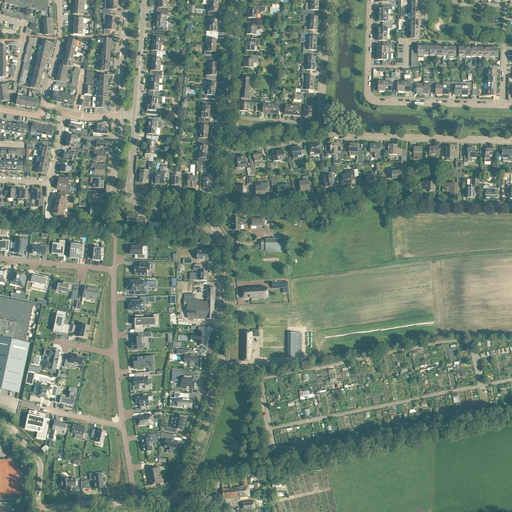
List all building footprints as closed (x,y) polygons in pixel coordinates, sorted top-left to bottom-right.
[(38,1),(34,0),(32,0),(32,1),(30,10),(31,8),(36,10),(38,1)] [(75,0),(74,15),(79,15),(83,15),(84,0),(75,0)] [(168,2),(159,1),(159,8),(157,7),(157,11),(168,12),(169,8),(167,8),(168,2)] [(117,4),(108,4),(105,3),(105,9),(103,9),(102,13),(103,13),(110,14),(110,10),(117,10),(117,4)] [(306,11),(304,11),(304,13),(312,13),(312,10),(319,11),(319,4),(306,3),(306,7),(306,11)] [(210,5),(209,11),(208,11),(208,15),(220,16),(220,12),(218,12),(219,6),(210,5)] [(256,10),(249,9),(248,18),(257,19),(258,14),(262,13),(262,12),(265,12),(265,7),(262,7),(254,6),(256,6),(256,10)] [(392,6),(385,6),(385,8),(379,8),(378,15),(388,15),(388,9),(392,10),(392,6)] [(168,12),(157,11),(156,14),(157,15),(157,21),(165,22),(166,15),(168,16),(168,12)] [(109,18),(110,14),(103,13),(103,18),(107,18),(107,24),(116,25),(116,18),(109,18)] [(304,13),(303,23),(310,23),(318,24),(318,17),(311,16),(312,13),(304,13)] [(208,15),(208,19),(210,19),(209,25),(218,26),(218,19),(219,20),(220,16),(208,15)] [(378,15),(378,22),(383,22),(385,22),(384,25),(391,25),(393,25),(393,23),(393,21),(390,21),(390,15),(388,15),(378,15)] [(157,21),(156,24),(154,24),(153,28),(155,29),(155,31),(161,31),(161,32),(167,32),(167,28),(165,28),(165,22),(157,21)] [(254,26),(247,26),(247,34),(256,35),(257,30),(261,30),(261,23),(253,22),(253,23),(255,23),(254,26)] [(310,30),(317,31),(318,24),(310,23),(309,27),(305,27),(304,33),(310,33),(310,30)] [(115,31),(116,25),(107,24),(106,30),(104,29),(104,34),(110,34),(110,30),(115,31)] [(218,26),(209,25),(209,31),(207,31),(206,35),(218,36),(218,32),(217,32),(218,26)] [(384,28),(378,27),(378,34),(387,34),(388,29),(391,29),(391,25),(384,25),(384,28)] [(310,36),(310,33),(304,33),(301,33),(301,43),(304,43),(317,44),(317,37),(310,36)] [(158,35),(153,34),(152,38),(153,38),(153,44),(161,45),(162,39),(164,39),(164,35),(158,34),(158,35)] [(391,44),(391,41),(391,40),(387,40),(387,34),(378,34),(378,41),(384,41),(384,44),(391,44)] [(208,45),(216,46),(217,39),(218,39),(218,36),(206,35),(206,39),(205,45),(208,45)] [(253,43),(246,42),(245,51),(255,52),(255,47),(259,46),(260,39),(252,39),(253,39),(253,43)] [(309,50),(316,51),(317,44),(304,43),(304,47),(303,47),(303,53),(309,53),(309,50)] [(151,54),(163,55),(166,55),(166,52),(161,51),(161,45),(153,44),(152,51),(151,51),(151,54)] [(377,53),(387,54),(390,54),(391,48),(391,44),(384,44),(384,47),(377,46),(377,53)] [(216,46),(208,45),(207,51),(205,51),(205,55),(211,56),(211,55),(216,56),(217,52),(216,52),(216,46)] [(491,48),(491,57),(497,57),(497,51),(501,52),(501,49),(497,49),(497,48),(491,48)] [(316,57),(309,56),(309,53),(303,53),(303,59),(307,59),(307,63),(315,64),(316,57)] [(377,53),(377,60),(382,60),(383,60),(383,63),(382,63),(382,65),(390,65),(390,63),(390,60),(390,59),(390,54),(387,54),(377,53)] [(163,55),(151,54),(151,58),(153,58),(152,64),(161,65),(161,59),(163,59),(163,55)] [(252,59),(245,59),(244,67),(254,68),(254,63),(258,63),(259,56),(250,55),(250,56),(252,56),(252,59)] [(202,62),(207,62),(209,62),(209,69),(218,69),(218,63),(219,63),(219,59),(214,59),(202,58),(202,62)] [(308,70),(315,71),(315,64),(307,63),(307,67),(302,67),(302,71),(299,70),(299,72),(301,72),(301,73),(308,73),(308,70)] [(161,65),(152,64),(152,71),(151,71),(150,74),(162,75),(163,71),(160,71),(161,65)] [(218,69),(209,69),(208,75),(206,75),(206,79),(218,79),(218,76),(217,76),(218,69)] [(315,77),(308,76),(308,73),(301,73),(301,75),(302,75),(301,79),(303,79),(303,83),(314,84),(315,77)] [(162,75),(150,74),(150,78),(151,78),(151,84),(159,85),(160,79),(162,79),(162,75)] [(252,78),(246,77),(241,77),(239,98),(250,99),(252,78)] [(385,82),(385,91),(392,91),(392,85),(395,85),(395,78),(385,78),(385,82)] [(399,78),(395,78),(395,85),(398,85),(397,91),(404,92),(404,82),(399,82),(399,78)] [(207,89),(216,89),(216,83),(217,83),(218,79),(206,79),(206,82),(208,82),(207,89)] [(404,82),(404,92),(411,92),(411,86),(414,86),(414,79),(405,79),(404,82)] [(414,86),(414,87),(417,87),(416,94),(423,94),(424,82),(424,81),(418,80),(418,79),(414,79),(414,86)] [(429,82),(424,82),(423,94),(430,94),(430,90),(433,90),(433,81),(433,80),(429,80),(429,82)] [(443,85),(437,85),(437,82),(433,81),(433,90),(433,88),(436,88),(436,95),(442,95),(443,85)] [(449,89),(452,89),(452,82),(443,82),(443,85),(442,95),(449,95),(449,89)] [(452,82),(452,89),(455,89),(455,95),(461,95),(462,82),(452,82)] [(468,83),(462,82),(461,95),(468,95),(468,89),(471,89),(471,82),(468,82),(468,83)] [(307,90),(314,91),(314,84),(303,83),(303,87),(301,87),(301,93),(306,93),(307,93),(307,90)] [(159,91),(159,85),(151,84),(150,91),(148,90),(148,94),(160,95),(160,91),(159,91)] [(205,95),(204,99),(210,99),(211,99),(216,99),(216,96),(215,96),(216,89),(207,89),(205,88),(205,95)] [(148,104),(157,105),(162,105),(163,95),(160,95),(148,94),(148,98),(148,104)] [(260,104),(260,108),(263,108),(263,113),(270,113),(271,105),(271,103),(271,102),(271,100),(261,99),(261,100),(260,104)] [(293,106),(293,115),(300,116),(300,111),(304,111),(304,106),(304,103),(301,103),(301,100),(294,99),(294,102),(294,104),(293,106)] [(199,101),(198,105),(200,105),(202,105),(201,112),(210,112),(211,106),(212,102),(207,102),(206,102),(200,101),(199,101)] [(271,105),(270,113),(278,114),(278,109),(281,109),(282,104),(282,102),(279,101),(277,101),(275,102),(275,103),(271,103),(271,105)] [(249,105),(249,103),(240,102),(240,111),(248,111),(249,105)] [(283,104),(282,109),(286,110),(285,115),(293,115),(293,106),(294,104),(286,104),(287,102),(283,102),(283,104)] [(156,111),(157,105),(148,104),(147,110),(146,114),(152,114),(152,115),(158,115),(158,111),(156,111)] [(308,116),(312,117),(312,108),(314,108),(314,104),(310,104),(309,105),(305,104),(304,116),(305,116),(305,118),(308,118),(308,116)] [(210,122),(210,119),(210,112),(201,112),(201,118),(199,118),(198,121),(210,122)] [(162,122),(160,122),(160,118),(154,118),(148,117),(148,121),(149,121),(148,128),(157,128),(161,128),(162,122)] [(210,122),(198,121),(198,125),(200,125),(200,132),(209,132),(209,126),(210,126),(210,122)] [(83,135),(84,131),(81,131),(82,124),(70,122),(69,129),(75,130),(74,133),(76,133),(83,135)] [(97,126),(96,133),(93,133),(93,136),(100,137),(101,134),(107,134),(108,127),(105,127),(105,123),(98,124),(98,126),(97,126)] [(158,138),(158,135),(156,135),(157,128),(148,128),(148,134),(147,134),(146,137),(158,138)] [(200,132),(199,138),(198,138),(198,141),(210,142),(210,139),(208,139),(209,132),(200,132)] [(78,137),(87,139),(87,136),(83,135),(76,133),(75,136),(68,135),(66,140),(77,143),(78,137)] [(86,140),(97,141),(96,148),(106,148),(107,141),(100,140),(100,137),(95,137),(93,137),(88,136),(87,136),(87,139),(86,140)] [(158,138),(146,137),(146,141),(147,141),(147,147),(155,148),(156,142),(158,142),(158,138)] [(83,144),(82,149),(77,148),(77,149),(75,148),(77,143),(66,140),(65,146),(73,148),(72,150),(71,150),(71,151),(81,153),(84,153),(85,149),(86,145),(86,144),(83,144)] [(208,152),(208,146),(209,146),(210,142),(198,141),(198,145),(200,145),(199,152),(208,152)] [(341,156),(341,151),(341,144),(331,143),(331,146),(330,146),(330,147),(331,147),(331,151),(331,155),(336,155),(335,157),(338,159),(341,159),(340,163),(345,163),(345,156),(341,156)] [(322,154),(321,149),(320,144),(309,146),(310,156),(322,154)] [(363,164),(364,149),(358,149),(358,144),(350,144),(350,147),(349,147),(349,152),(350,152),(350,155),(359,156),(359,161),(357,161),(357,164),(363,164)] [(370,144),(370,149),(370,152),(375,153),(375,158),(380,158),(380,151),(381,151),(381,145),(370,144)] [(401,162),(406,162),(407,150),(406,150),(407,150),(406,156),(402,156),(402,149),(397,148),(398,145),(389,145),(389,147),(388,147),(388,148),(389,148),(389,154),(398,155),(398,156),(401,156),(401,162)] [(145,157),(148,158),(150,158),(157,158),(157,155),(155,154),(155,148),(147,147),(146,154),(145,154),(145,157)] [(296,148),(292,148),(294,159),(298,158),(297,156),(306,155),(305,150),(301,151),(300,147),(299,147),(296,147),(296,148)] [(414,147),(414,152),(413,159),(421,159),(422,147),(414,147)] [(426,150),(426,155),(426,156),(434,156),(433,159),(437,159),(438,147),(430,147),(430,150),(426,150)] [(450,161),(450,158),(456,158),(457,152),(454,152),(454,148),(446,148),(446,160),(450,161)] [(460,162),(460,168),(464,169),(464,163),(468,163),(468,161),(472,161),(472,158),(477,158),(477,153),(476,153),(476,148),(467,148),(467,153),(468,153),(468,156),(464,156),(464,161),(464,162),(460,162)] [(485,151),(484,162),(492,162),(493,149),(486,149),(486,151),(485,151)] [(511,161),(511,149),(510,149),(510,150),(502,150),(502,154),(502,155),(502,158),(508,158),(508,161),(511,161)] [(285,155),(285,154),(284,150),(276,152),(276,151),(272,151),(274,161),(285,159),(285,156),(285,155)] [(63,159),(71,161),(71,160),(74,161),(76,158),(77,158),(78,155),(80,155),(81,153),(71,151),(70,153),(64,152),(63,159)] [(102,151),(94,151),(94,157),(96,157),(96,161),(105,162),(106,154),(102,154),(102,151)] [(208,163),(208,159),(207,159),(208,152),(199,152),(199,158),(197,158),(196,162),(202,162),(208,163)] [(251,168),(252,176),(256,175),(256,172),(256,167),(260,167),(260,164),(263,164),(262,153),(253,154),(254,159),(250,160),(251,165),(251,168)] [(242,168),(247,167),(246,159),(246,158),(245,156),(237,158),(238,163),(237,163),(237,167),(235,167),(236,167),(242,167),(242,168)] [(392,171),(389,171),(390,179),(393,179),(399,178),(399,177),(402,177),(401,173),(406,173),(407,162),(406,162),(401,162),(401,167),(400,167),(395,167),(392,168),(392,171)] [(75,165),(74,164),(69,163),(68,166),(61,165),(60,172),(69,174),(70,171),(74,171),(75,165)] [(102,164),(92,164),(91,170),(95,170),(94,174),(104,175),(104,168),(101,167),(102,164)] [(162,171),(166,171),(166,172),(165,171),(160,171),(160,174),(157,174),(156,184),(164,185),(164,177),(168,178),(169,166),(167,166),(163,166),(162,171)] [(168,178),(168,179),(172,179),(172,185),(180,186),(181,176),(180,176),(181,173),(180,173),(180,171),(169,170),(170,166),(169,166),(168,178)] [(141,173),(140,183),(148,183),(148,178),(149,173),(149,170),(148,170),(144,170),(143,173),(141,173)] [(355,178),(354,177),(354,170),(346,170),(346,174),(343,175),(344,185),(352,184),(355,183),(355,178)] [(324,179),(325,187),(330,187),(334,187),(332,174),(328,174),(329,178),(324,179)] [(369,175),(369,174),(364,175),(364,180),(367,180),(367,182),(376,181),(375,174),(369,175)] [(213,175),(207,175),(207,178),(204,178),(204,188),(212,188),(213,175)] [(196,187),(196,177),(187,176),(187,182),(188,183),(188,187),(196,187)] [(304,182),(300,182),(300,186),(301,191),(309,190),(309,185),(308,179),(308,178),(308,177),(308,176),(304,176),(304,179),(304,182)] [(475,188),(479,188),(479,176),(475,176),(475,178),(471,178),(471,187),(467,187),(467,197),(475,198),(475,196),(475,195),(475,188)] [(98,178),(93,177),(91,177),(90,183),(93,183),(93,188),(103,189),(103,181),(98,181),(98,178)] [(435,191),(435,182),(422,182),(422,190),(429,190),(429,191),(435,191)] [(58,184),(57,189),(62,190),(62,194),(65,194),(70,195),(71,192),(70,192),(70,189),(71,186),(67,185),(57,183),(57,184),(58,184)] [(256,186),(257,196),(265,196),(265,193),(268,192),(268,183),(260,183),(255,183),(256,186)] [(278,185),(279,194),(290,193),(289,184),(278,185)] [(457,195),(457,184),(443,184),(443,192),(448,192),(448,190),(451,191),(451,195),(457,195)] [(483,187),(483,191),(485,191),(485,195),(486,195),(486,198),(498,198),(498,195),(497,195),(497,188),(491,188),(489,188),(489,187),(489,186),(488,186),(488,185),(487,185),(486,185),(485,185),(484,185),(484,186),(483,187)] [(247,191),(248,186),(235,186),(235,192),(239,192),(239,196),(247,196),(247,191)] [(29,204),(30,204),(30,199),(27,199),(28,191),(23,191),(24,188),(18,188),(18,198),(17,198),(17,200),(18,200),(19,201),(21,201),(23,200),(23,199),(26,199),(26,203),(26,207),(29,208),(29,204)] [(32,194),(31,207),(40,207),(40,206),(43,206),(43,201),(40,200),(41,192),(34,191),(33,194),(32,194)] [(99,191),(94,191),(90,191),(89,196),(92,196),(92,201),(101,202),(101,199),(102,199),(102,195),(98,194),(99,191)] [(65,197),(65,194),(62,194),(58,193),(57,196),(55,195),(54,202),(52,202),(52,204),(65,207),(66,202),(65,202),(66,197),(65,197)] [(64,211),(65,207),(52,204),(51,206),(53,207),(51,213),(54,214),(53,217),(61,218),(61,215),(62,215),(63,211),(64,211)] [(101,208),(90,207),(90,215),(101,216),(101,208)] [(145,225),(145,218),(138,218),(138,214),(128,213),(127,222),(137,223),(137,224),(145,225)] [(250,218),(250,226),(256,226),(263,226),(265,226),(265,217),(250,218)] [(247,218),(240,218),(233,218),(233,230),(240,230),(240,223),(247,223),(247,218)] [(262,251),(287,252),(288,238),(266,238),(266,240),(262,240),(262,251)] [(26,248),(27,240),(16,239),(14,252),(22,253),(23,248),(26,248)] [(0,250),(1,250),(1,251),(1,250),(1,249),(3,249),(5,249),(5,247),(6,247),(6,244),(9,245),(9,241),(6,240),(6,242),(2,241),(0,241),(0,250)] [(52,242),(51,254),(57,254),(57,253),(58,253),(57,256),(63,257),(65,244),(66,244),(66,241),(65,241),(59,240),(59,243),(52,242)] [(70,243),(69,258),(80,259),(81,254),(84,254),(85,245),(82,245),(82,244),(70,243)] [(104,253),(104,244),(101,243),(100,248),(94,247),(92,260),(99,261),(100,252),(104,253)] [(32,246),(32,254),(33,254),(34,254),(35,254),(36,254),(45,255),(45,252),(48,252),(48,246),(40,245),(40,247),(32,246)] [(132,247),(132,251),(131,251),(131,255),(139,255),(139,259),(147,259),(147,255),(144,255),(144,247),(144,246),(139,246),(139,247),(132,247)] [(197,251),(197,260),(208,260),(208,251),(197,251)] [(135,267),(135,275),(147,275),(148,270),(150,270),(150,269),(153,269),(153,264),(150,264),(150,263),(140,263),(140,267),(135,267)] [(12,275),(11,281),(20,283),(20,286),(23,287),(25,278),(22,277),(23,274),(20,273),(20,272),(20,273),(18,273),(18,272),(17,272),(14,272),(13,276),(12,275)] [(194,280),(196,280),(208,281),(208,272),(200,272),(196,272),(196,273),(194,273),(194,280)] [(27,287),(46,291),(45,291),(46,291),(48,279),(34,276),(33,279),(29,278),(29,276),(26,290),(27,287)] [(136,291),(139,291),(141,291),(141,295),(141,294),(147,294),(147,291),(144,291),(144,285),(146,285),(146,286),(151,286),(151,287),(156,287),(156,281),(152,281),(151,281),(146,281),(146,282),(144,282),(144,281),(130,281),(130,286),(131,286),(131,291),(136,291)] [(60,293),(66,294),(67,290),(71,291),(72,284),(63,282),(62,284),(58,283),(56,291),(61,292),(60,293)] [(288,282),(272,283),(273,289),(283,288),(283,293),(288,293),(288,282)] [(247,288),(243,289),(243,298),(251,298),(251,299),(262,299),(262,295),(266,295),(265,288),(265,287),(260,288),(260,286),(251,287),(251,288),(247,288)] [(95,299),(97,290),(85,287),(83,297),(95,299)] [(187,318),(207,319),(214,319),(215,288),(208,287),(207,302),(199,301),(199,300),(189,300),(189,295),(186,295),(184,301),(188,302),(187,318)] [(16,293),(15,298),(23,299),(25,292),(21,291),(20,294),(16,293)] [(25,304),(20,303),(12,301),(11,306),(10,305),(11,299),(0,296),(0,389),(19,393),(29,343),(24,342),(25,338),(26,338),(32,310),(24,308),(25,304)] [(139,311),(139,310),(145,310),(144,303),(149,303),(149,297),(155,297),(141,297),(141,301),(139,301),(139,300),(136,301),(132,301),(132,304),(130,305),(130,311),(139,310),(139,311)] [(53,331),(61,333),(62,332),(68,333),(69,325),(64,324),(66,316),(66,312),(57,310),(54,326),(53,331)] [(136,332),(135,332),(143,332),(143,326),(156,326),(156,319),(159,319),(159,314),(154,314),(154,318),(143,318),(142,315),(135,315),(136,323),(137,325),(136,325),(136,332)] [(79,333),(78,337),(87,339),(89,326),(81,324),(80,330),(79,329),(78,332),(79,333)] [(248,332),(243,332),(242,361),(247,361),(251,361),(252,346),(254,346),(255,342),(252,342),(252,336),(259,336),(259,332),(248,332)] [(302,357),(302,332),(288,332),(288,357),(302,357)] [(206,337),(205,337),(205,333),(200,333),(200,336),(195,335),(195,341),(200,342),(199,346),(204,346),(205,341),(206,341),(206,337)] [(138,351),(138,349),(144,349),(143,337),(132,338),(133,344),(132,344),(132,349),(133,349),(134,349),(134,351),(138,351)] [(47,357),(45,367),(55,369),(54,373),(55,373),(55,377),(59,378),(61,371),(55,369),(57,363),(57,364),(58,358),(59,351),(52,350),(49,350),(47,357)] [(199,356),(194,355),(194,351),(195,351),(177,350),(177,353),(177,354),(185,355),(184,362),(190,363),(189,367),(195,367),(195,363),(199,363),(199,356)] [(65,360),(64,367),(70,368),(71,363),(81,365),(81,363),(82,364),(83,360),(82,360),(83,358),(79,357),(79,356),(75,355),(75,356),(71,355),(69,361),(65,360)] [(138,361),(133,361),(134,367),(137,367),(137,369),(146,369),(146,362),(152,361),(152,355),(145,356),(145,359),(143,359),(143,357),(137,357),(138,361)] [(28,371),(25,382),(27,383),(31,384),(33,374),(34,372),(28,371)] [(173,371),(172,382),(181,382),(181,388),(187,388),(187,389),(187,388),(188,388),(188,389),(189,389),(189,388),(194,389),(195,382),(193,382),(193,376),(192,376),(192,372),(173,371)] [(139,386),(144,386),(144,385),(149,385),(148,377),(150,377),(149,372),(138,373),(138,378),(134,378),(135,382),(135,386),(139,386)] [(38,386),(37,392),(38,392),(38,395),(37,396),(41,397),(44,397),(44,398),(45,398),(48,398),(48,397),(49,395),(51,395),(52,395),(55,396),(58,386),(50,384),(50,385),(51,385),(50,388),(47,388),(47,387),(46,388),(43,387),(44,386),(43,386),(43,387),(40,386),(38,386)] [(55,396),(54,401),(59,402),(59,403),(65,404),(72,406),(76,389),(69,387),(68,392),(70,393),(69,399),(61,397),(60,397),(61,395),(60,395),(61,387),(58,386),(55,396)] [(302,386),(298,387),(301,399),(304,399),(304,396),(310,395),(309,390),(303,391),(302,386)] [(511,401),(511,392),(510,389),(500,391),(502,404),(511,401)] [(146,406),(149,405),(147,394),(152,393),(143,394),(143,397),(136,397),(137,403),(140,403),(141,410),(147,409),(146,406)] [(187,407),(189,407),(189,408),(190,408),(190,407),(191,407),(191,406),(192,401),(192,400),(183,399),(184,394),(188,394),(175,393),(174,398),(173,398),(173,403),(174,403),(174,407),(176,407),(178,407),(182,408),(183,408),(183,407),(184,407),(185,407),(187,407)] [(28,415),(26,425),(26,424),(39,427),(36,438),(45,440),(49,419),(48,423),(44,422),(45,418),(28,415)] [(146,417),(139,418),(140,425),(147,424),(147,425),(153,424),(152,415),(145,416),(146,417)] [(174,429),(167,427),(166,431),(176,433),(176,429),(183,431),(186,417),(177,415),(174,429)] [(65,432),(67,425),(62,424),(62,423),(59,423),(59,422),(54,420),(54,423),(50,423),(47,434),(48,434),(51,434),(51,435),(53,436),(54,437),(54,436),(55,436),(57,431),(65,432)] [(70,427),(69,430),(72,430),(71,433),(82,435),(82,439),(85,440),(86,433),(83,433),(85,427),(73,424),(72,427),(70,427)] [(92,429),(91,435),(96,436),(96,439),(95,441),(102,443),(105,431),(98,430),(92,429)] [(162,437),(161,442),(165,443),(164,447),(165,448),(166,448),(167,448),(168,448),(168,449),(167,453),(172,453),(172,450),(172,449),(174,449),(173,449),(174,449),(175,449),(175,450),(175,449),(176,450),(178,441),(174,441),(174,440),(174,441),(173,440),(172,440),(173,435),(162,433),(161,437),(162,437)] [(148,438),(142,439),(143,443),(142,443),(143,443),(143,448),(144,452),(153,451),(151,439),(156,439),(156,434),(148,435),(148,438)] [(160,467),(146,470),(150,486),(155,485),(155,484),(157,484),(163,483),(161,476),(158,476),(158,473),(161,473),(160,467)] [(98,475),(93,475),(93,480),(94,489),(103,488),(102,478),(104,478),(104,472),(97,473),(98,475)] [(61,482),(60,482),(60,486),(61,486),(62,490),(70,489),(69,485),(71,484),(71,485),(75,485),(74,478),(69,479),(69,478),(66,478),(61,479),(61,482)] [(249,496),(248,486),(222,489),(223,499),(228,498),(249,496)] [(255,501),(242,502),(242,511),(255,510),(255,501)]
